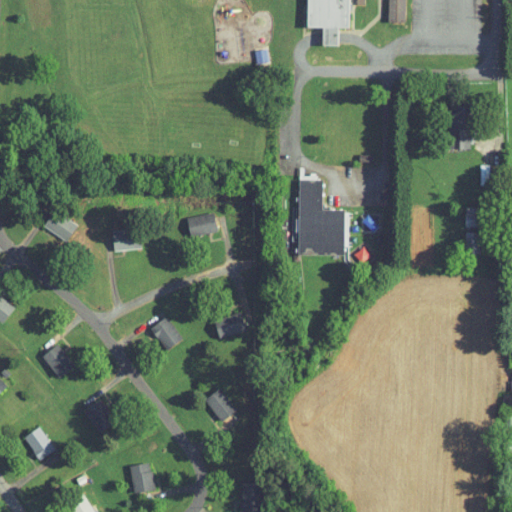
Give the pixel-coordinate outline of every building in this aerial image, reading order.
[(324,46),(324,29),(309,29),(309,0),(353,0),(353,28),(342,28),(342,46),(324,46)] [(376,0),(376,16),(393,16),(393,0),(376,0)] [(459,143),(460,100),(438,99),(437,142),(459,143)] [(300,180),(300,254),(347,255),(347,208),(323,208),(323,180),(300,180)] [(454,220),(467,220),(467,201),(454,201),(454,220)] [(32,220),(55,235),(65,220),(42,204),(32,220)] [(175,212),(179,230),(206,224),(201,206),(175,212)] [(101,225),(102,243),(129,243),(128,224),(101,225)] [(453,246),(470,247),(471,226),(454,225),(453,246)] [(235,324),(230,305),(203,313),(208,331),(235,324)] [(139,320),(153,344),(170,334),(156,310),(139,320)] [(47,372),(62,360),(45,338),(30,350),(47,372)] [(501,384),(511,383),(511,361),(501,362),(501,384)] [(194,392),(208,415),(224,405),(210,382),(194,392)] [(90,391),(72,405),(88,427),(107,413),(90,391)] [(43,443),(27,420),(11,431),(27,454),(43,443)] [(123,487),(143,483),(137,456),(117,460),(123,487)] [(230,476),(229,504),(252,505),(253,477),(230,476)] [(81,511),(84,511),(76,493),(59,500),(64,511),(81,511)]
